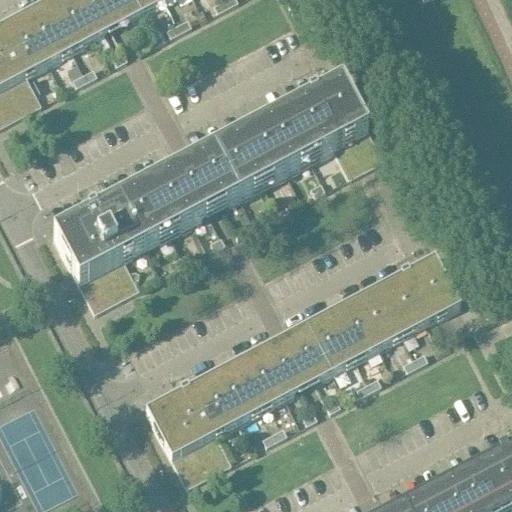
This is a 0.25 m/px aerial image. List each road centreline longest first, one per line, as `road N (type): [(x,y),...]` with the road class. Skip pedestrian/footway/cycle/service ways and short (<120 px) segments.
road 1 (residential): [(108,410),(426,241)]
road 2 (residential): [(10,217),(328,56)]
road 3 (residential): [(10,217),(108,410)]
road 4 (residential): [(326,511),(511,416)]
